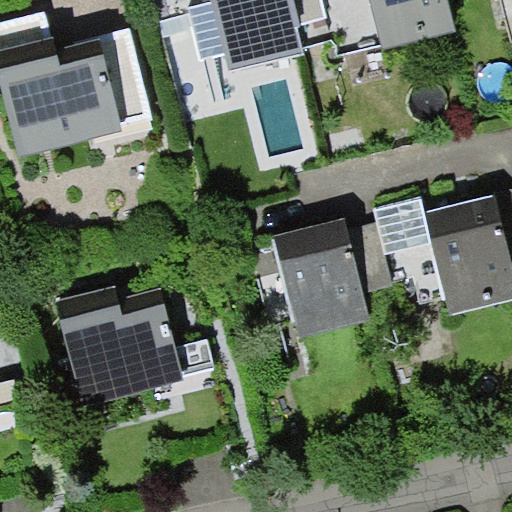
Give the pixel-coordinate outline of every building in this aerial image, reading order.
[(220,0),(235,69),(309,53),(303,30),(332,24),(326,0),(220,0)] [(371,0),(384,56),(465,38),(455,0),(371,0)] [(54,12),(0,24),(0,57),(22,154),(161,122),(141,35),(64,52),(54,12)] [(511,188),(495,192),(511,257),(511,256),(511,188)] [(495,192),(423,210),(449,315),(511,298),(511,260),(511,257),(495,192)] [(343,215),(272,234),(300,341),(371,322),(363,291),(347,229),(343,215)] [(376,222),(347,229),(363,291),(392,284),(376,222)] [(132,300),(69,314),(89,405),(158,389),(163,411),(233,395),(220,340),(188,347),(178,304),(135,314),(132,300)] [(0,424),(3,424),(0,413),(26,407),(21,384),(0,388),(0,424)]
